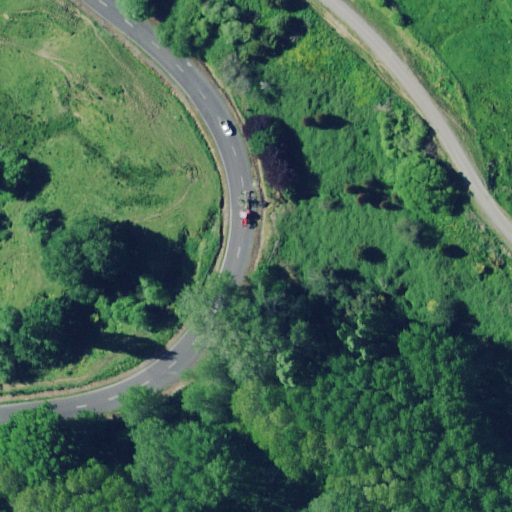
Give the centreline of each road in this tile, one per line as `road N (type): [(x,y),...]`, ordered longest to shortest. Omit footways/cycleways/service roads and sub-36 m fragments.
road 1 (tertiary): [(0,412),(130,389),(206,337),(241,271),(242,193),(221,129),(176,70),(97,0)]
road 2 (unknown): [(317,0),(352,27),(432,118),(511,240)]
